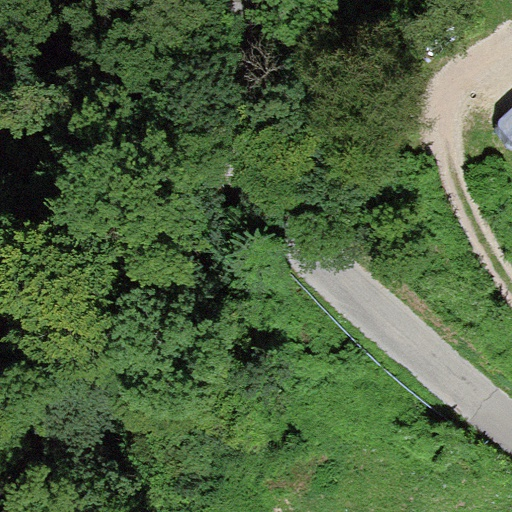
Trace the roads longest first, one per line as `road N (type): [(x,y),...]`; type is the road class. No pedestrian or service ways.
road 1 (unclassified): [(511,414),(448,372),(296,231),(229,112),(222,0)]
road 2 (track): [(511,290),(473,234),(435,132),(447,89),(511,42)]
